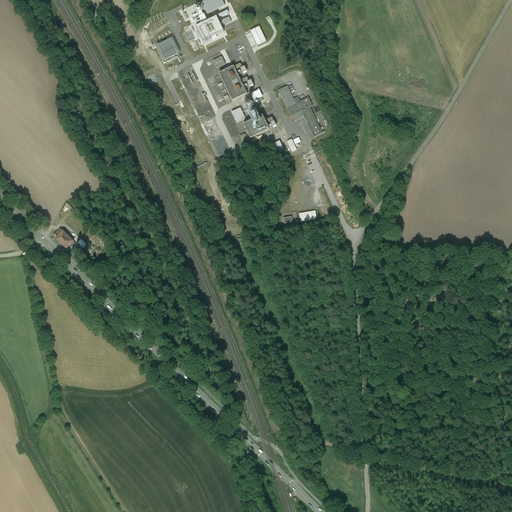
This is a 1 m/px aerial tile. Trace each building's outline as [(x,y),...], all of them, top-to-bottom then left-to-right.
[(260,27),(251,31),(257,45),(267,41),(260,27)] [(158,44),(165,60),(179,54),(172,38),(158,44)] [(222,57),(213,62),(216,69),(225,64),(222,57)] [(234,67),(219,74),(232,102),(244,96),(247,94),(245,89),(246,88),(246,90),(248,89),(247,88),(252,85),(251,82),(243,86),(238,75),(239,75),(240,76),(241,75),(240,74),(246,72),(244,68),(236,72),(234,67)] [(152,85),(158,82),(154,74),(148,77),(152,85)] [(296,104),(287,87),(279,91),(287,108),(296,104)] [(261,90),(251,94),(254,102),(264,97),(261,90)] [(310,108),(306,99),(296,104),(287,108),(291,117),(292,116),(293,118),(300,115),(299,113),(301,112),(314,138),(325,132),(322,133),(321,130),(323,129),(322,127),(320,128),(310,108)] [(273,109),(269,102),(261,106),(262,110),(264,109),(266,112),(273,109)] [(233,112),(237,122),(246,118),(241,108),(233,112)] [(263,116),(244,125),(250,139),(269,130),(269,129),(276,126),(274,122),(267,126),(263,116)] [(292,140),(287,142),(292,153),(297,151),(292,140)] [(280,142),(272,145),(277,154),(284,151),(280,142)] [(300,214),(301,220),(318,217),(317,211),(300,214)] [(59,236),(56,239),(61,244),(68,237),(63,231),(63,232),(59,236)] [(68,237),(61,244),(67,249),(70,246),(73,242),(74,242),(68,237)] [(81,239),(78,243),(84,248),(87,245),(81,239)]
